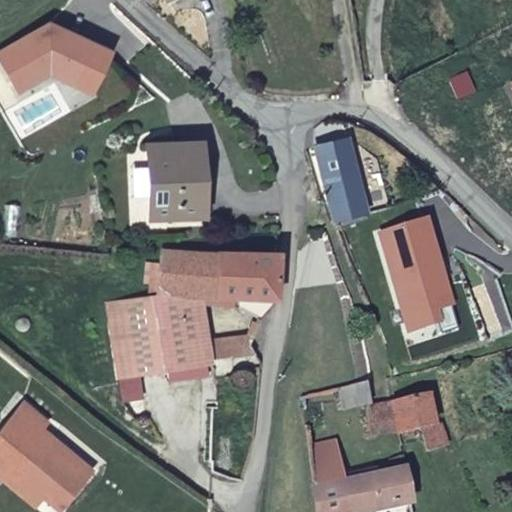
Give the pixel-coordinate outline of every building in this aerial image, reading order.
[(49,28),(0,55),(0,61),(17,91),(62,65),(73,84),(92,93),(109,56),(49,28)] [(314,152),(334,219),(363,211),(344,143),(314,152)] [(198,145),(147,144),(148,219),(199,217),(198,145)] [(422,221),(378,235),(408,332),(436,323),(432,310),(447,306),(422,221)] [(270,284),(272,256),(157,250),(151,298),(188,298),(200,298),(268,297),(270,284)] [(139,279),(153,281),(155,261),(142,259),(139,279)] [(202,364),(188,298),(151,298),(151,300),(161,353),(146,360),(150,376),(202,364)] [(161,353),(151,300),(99,311),(115,383),(150,376),(146,360),(161,353)] [(244,357),(249,335),(207,341),(209,364),(244,357)] [(427,452),(447,447),(441,425),(436,427),(428,397),(389,404),(367,408),(372,436),(393,431),(395,437),(423,430),(427,452)] [(46,419),(22,400),(0,426),(0,473),(1,474),(9,464),(43,492),(60,506),(92,466),(41,425),(46,419)] [(372,511),(408,505),(400,470),(340,482),(333,443),(308,446),(315,511),(372,511)] [(43,492),(9,464),(1,474),(35,502),(43,492)]
